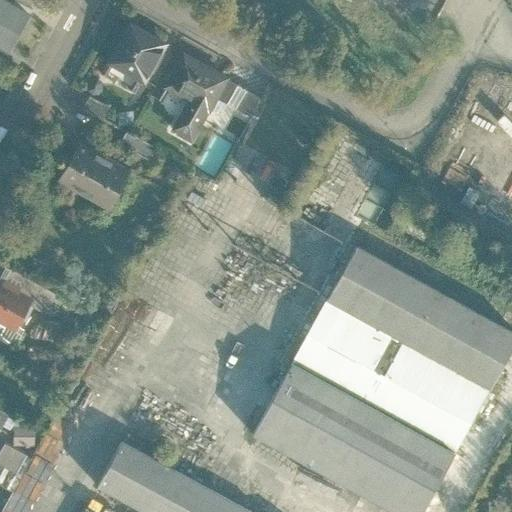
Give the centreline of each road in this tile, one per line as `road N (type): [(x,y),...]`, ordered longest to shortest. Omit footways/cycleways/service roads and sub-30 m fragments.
road 1 (residential): [(482,0),(404,138),(148,0)]
road 2 (residential): [(84,0),(0,154)]
